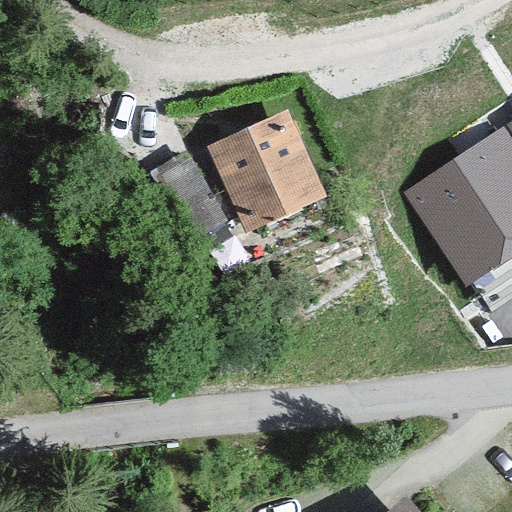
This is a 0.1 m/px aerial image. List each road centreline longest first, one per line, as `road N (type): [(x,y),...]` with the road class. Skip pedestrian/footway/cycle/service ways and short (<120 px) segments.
road 1 (residential): [(511,383),(0,440)]
road 2 (track): [(46,0),(148,57),(223,66),(400,50),(509,0)]
